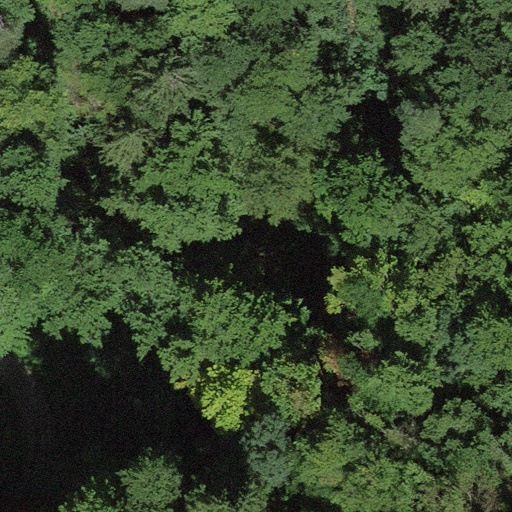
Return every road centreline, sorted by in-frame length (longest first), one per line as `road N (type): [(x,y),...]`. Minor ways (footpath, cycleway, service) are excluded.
road 1 (track): [(511,414),(294,511)]
road 2 (track): [(13,511),(25,492),(26,398),(0,376)]
